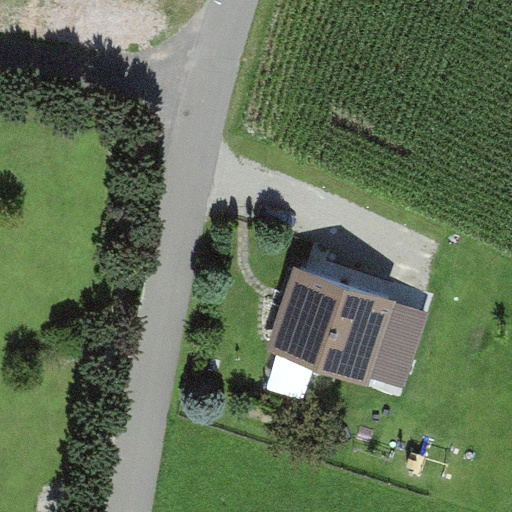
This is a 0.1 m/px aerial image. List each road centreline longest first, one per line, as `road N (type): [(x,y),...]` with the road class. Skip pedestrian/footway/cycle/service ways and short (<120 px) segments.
road 1 (residential): [(213,81),(125,511)]
road 2 (residential): [(0,45),(213,81)]
